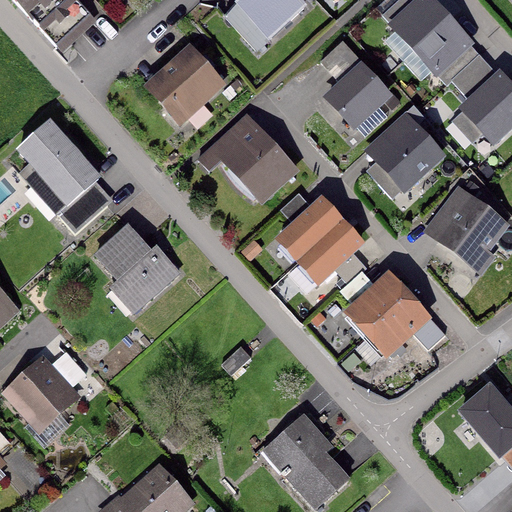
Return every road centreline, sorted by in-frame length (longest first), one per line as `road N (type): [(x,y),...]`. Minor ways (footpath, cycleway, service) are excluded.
road 1 (residential): [(0,11),(373,430)]
road 2 (residential): [(373,430),(511,329)]
